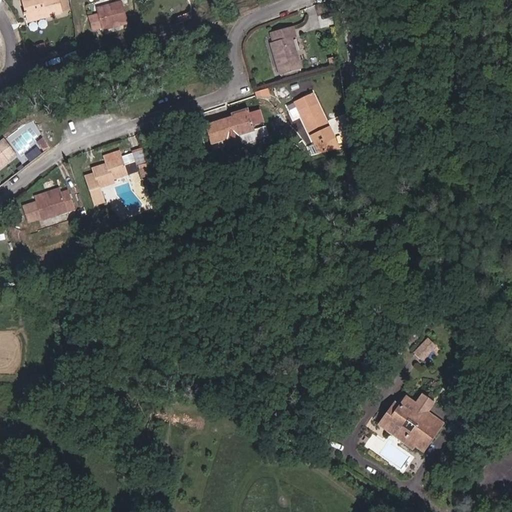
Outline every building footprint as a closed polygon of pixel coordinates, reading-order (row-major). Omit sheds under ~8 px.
[(64,13),(61,0),(26,0),(30,18),(30,20),(46,17),(64,13)] [(61,0),(64,13),(72,11),(69,0),(61,0)] [(123,3),(99,8),(104,29),(128,23),(123,3)] [(296,37),(298,36),(295,27),(276,33),(278,40),(273,41),(283,74),(305,67),(296,37)] [(331,130),(315,95),(298,103),(290,106),(295,118),(303,115),(313,138),(331,130)] [(239,136),(257,131),(256,125),(266,122),(263,112),(253,115),(252,112),(238,116),(224,120),(224,122),(209,126),(213,142),(228,138),(231,148),(242,145),(239,136)] [(46,139),(41,143),(48,150),(53,147),(46,139)] [(0,168),(11,160),(0,145),(0,168)] [(109,156),(110,160),(126,155),(124,151),(109,156)] [(132,175),(126,155),(110,160),(112,165),(105,168),(104,165),(96,167),(98,174),(88,176),(95,201),(106,197),(103,187),(121,182),(120,179),(132,175)] [(47,194),(48,199),(64,194),(63,189),(47,194)] [(64,194),(48,199),(39,201),(45,220),(78,210),(72,191),(64,194)] [(423,361),(437,347),(428,337),(414,352),(423,361)] [(404,407),(390,425),(420,447),(423,443),(429,448),(447,423),(433,413),(439,404),(427,395),(420,405),(410,398),(404,407)] [(386,422),(390,425),(404,407),(400,403),(386,422)]
